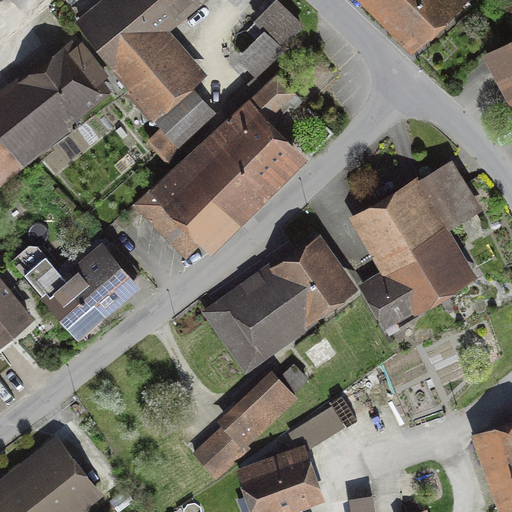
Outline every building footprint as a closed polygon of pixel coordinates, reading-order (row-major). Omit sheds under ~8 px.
[(107,0),(76,26),(154,117),(187,87),(203,74),(161,25),(191,0),(107,0)] [(377,0),(416,38),(454,0),(377,0)] [(268,32),(243,57),(256,70),(301,24),(278,1),(257,22),(268,32)] [(66,39),(0,88),(0,182),(75,126),(68,117),(104,89),(66,39)] [(511,43),(491,55),(511,94),(511,43)] [(200,236),(213,249),(308,155),(277,122),(300,96),(274,70),(248,95),(140,202),(187,249),(200,236)] [(212,115),(187,87),(154,117),(163,127),(178,145),(212,115)] [(182,149),(178,145),(163,127),(149,139),(168,161),(182,149)] [(483,209),(453,159),(422,178),(452,228),(483,209)] [(366,283),(390,325),(413,312),(415,316),(475,279),(417,179),(353,214),(385,272),(366,283)] [(361,282),(318,224),(208,304),(250,362),(361,282)] [(116,229),(69,266),(48,238),(22,257),(44,285),(81,332),(153,276),(116,229)] [(0,340),(36,309),(0,267),(0,266),(0,340)] [(294,365),(279,379),(289,391),(305,377),(294,365)] [(223,427),(195,452),(217,476),(242,453),(237,447),(294,395),(289,391),(279,379),(272,371),(217,421),(223,427)] [(365,409),(355,386),(337,394),(347,416),(365,409)] [(62,423),(0,471),(0,511),(71,511),(109,482),(62,423)] [(511,426),(484,437),(507,502),(511,500),(511,426)] [(302,453),(246,474),(259,511),(316,491),(302,453)]
